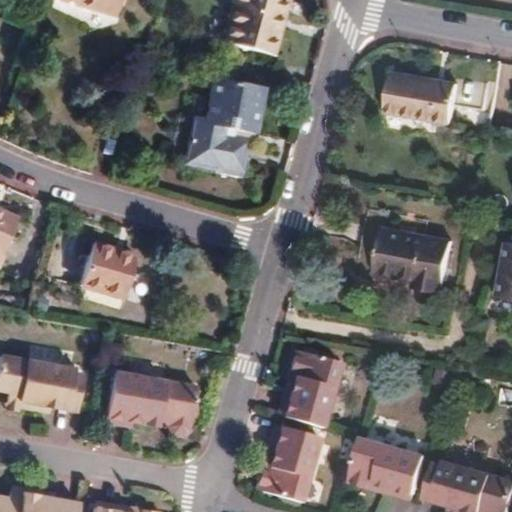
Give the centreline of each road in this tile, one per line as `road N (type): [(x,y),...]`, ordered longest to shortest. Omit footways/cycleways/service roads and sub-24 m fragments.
road 1 (residential): [(0,166),(287,247)]
road 2 (residential): [(287,247),(215,503)]
road 3 (residential): [(353,0),(287,247)]
road 4 (residential): [(215,503),(190,485),(0,453)]
road 5 (residential): [(356,0),(376,13),(511,37)]
